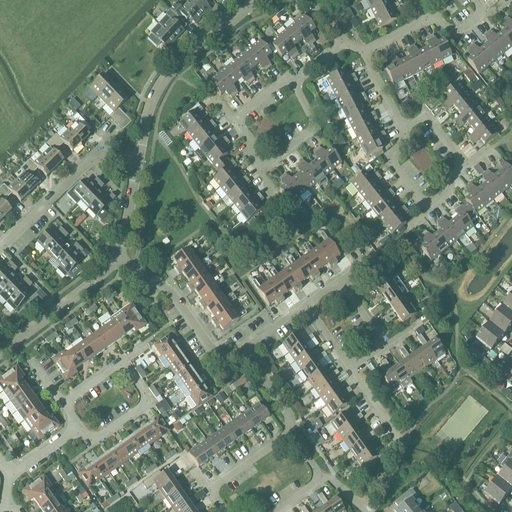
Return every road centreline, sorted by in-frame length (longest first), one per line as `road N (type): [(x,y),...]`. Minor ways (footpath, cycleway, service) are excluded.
road 1 (residential): [(292,82),(314,126),(261,168),(236,119),(280,83)]
road 2 (unclassified): [(136,163),(160,82),(256,0)]
road 3 (residential): [(0,247),(92,159),(136,163)]
road 4 (residential): [(113,258),(169,290),(215,353),(242,349)]
road 5 (residential): [(465,164),(426,206),(388,157),(403,141),(402,129)]
road 6 (unclassified): [(0,352),(113,258)]
road 7 (residential): [(76,429),(96,436),(147,401),(121,364)]
road 8 (residential): [(288,434),(210,490),(225,511)]
